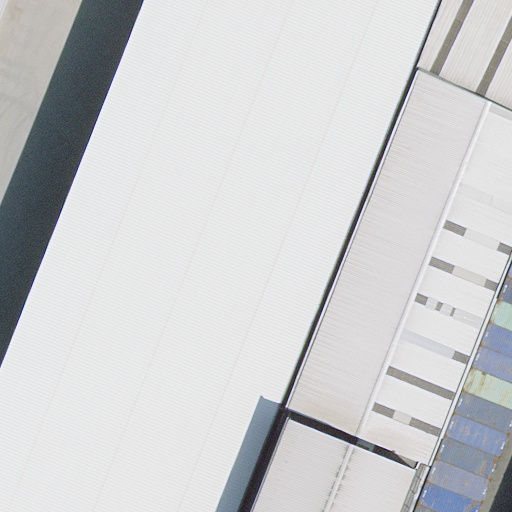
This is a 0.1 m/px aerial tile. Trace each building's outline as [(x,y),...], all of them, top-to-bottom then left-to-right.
[(0,0),(0,22),(8,0),(0,0)] [(146,0),(0,371),(0,511),(240,511),(440,0),(146,0)] [(511,0),(447,0),(421,69),(511,112),(511,0)] [(511,253),(511,112),(421,69),(290,407),(429,466),(511,253)] [(483,511),(511,442),(511,296),(422,511),(483,511)] [(410,511),(424,476),(289,419),(252,511),(410,511)]
